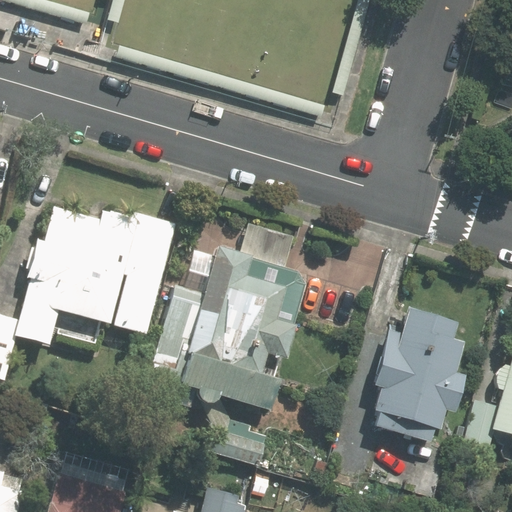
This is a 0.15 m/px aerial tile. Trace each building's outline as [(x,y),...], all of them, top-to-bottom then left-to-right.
[(133,217),(47,196),(9,340),(43,347),(50,316),(104,330),(133,217)] [(168,225),(133,217),(104,330),(142,338),(168,225)] [(213,246),(199,295),(170,287),(144,380),(264,414),(304,271),(213,246)] [(475,336),(395,310),(357,427),(437,453),(475,336)] [(0,368),(13,322),(0,318),(0,368)] [(511,438),(511,349),(487,431),(511,438)] [(0,511),(9,511),(18,480),(0,475),(0,511)] [(114,511),(119,493),(50,476),(41,511),(114,511)] [(203,492),(197,511),(241,511),(244,503),(203,492)]
